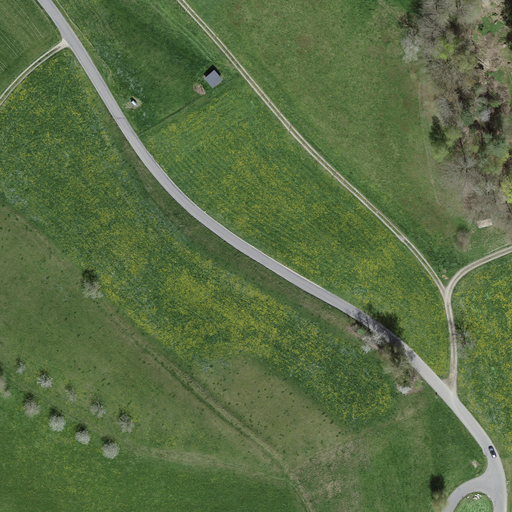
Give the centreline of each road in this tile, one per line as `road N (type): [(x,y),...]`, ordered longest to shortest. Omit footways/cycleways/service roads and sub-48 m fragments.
road 1 (unclassified): [(499,481),(484,443),(400,348),(241,247),(171,191),(43,0)]
road 2 (track): [(183,0),(299,136),(423,260),(447,298)]
road 3 (track): [(511,248),(468,268),(449,289),(455,405)]
